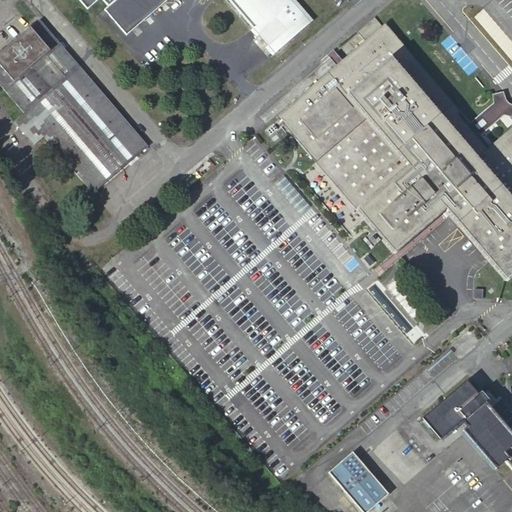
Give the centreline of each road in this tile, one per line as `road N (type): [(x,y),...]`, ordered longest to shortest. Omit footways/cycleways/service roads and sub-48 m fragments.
road 1 (unknown): [(319,430),(294,445),(270,433),(138,283),(124,261),(149,232)]
road 2 (unknown): [(236,152),(411,354)]
road 3 (unclassified): [(181,165),(108,227),(78,237),(66,231),(0,124)]
road 4 (unknown): [(207,179),(381,379)]
road 5 (unknown): [(177,206),(352,405)]
road 6 (unknown): [(149,232),(319,430)]
road 7 (unclassified): [(374,0),(181,165)]
road 8 (unclassified): [(181,165),(39,0)]
